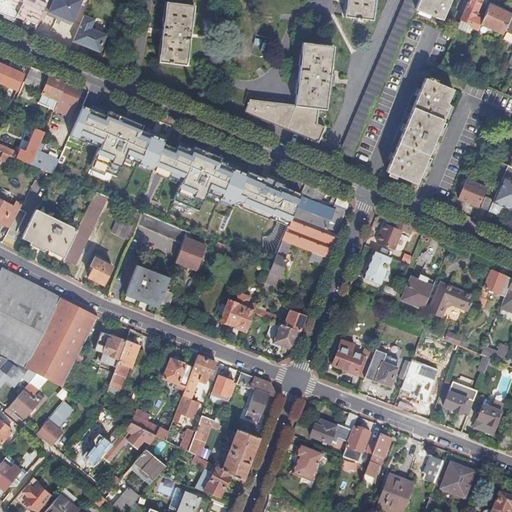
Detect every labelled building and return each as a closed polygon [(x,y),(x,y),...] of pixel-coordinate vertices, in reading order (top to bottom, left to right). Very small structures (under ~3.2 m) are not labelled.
[(26,20),(37,25),(44,11),(47,5),(37,0),(36,0),(24,0),(16,17),(25,21),(26,20)] [(83,0),(81,0),(49,0),(47,5),(44,11),(73,23),(83,0)] [(419,0),(405,0),(341,153),(352,158),(415,10),(419,0)] [(346,0),(345,17),(356,18),(356,21),(361,21),(361,19),(372,20),(374,0),(346,0)] [(452,0),(419,0),(415,10),(443,22),(452,0)] [(482,0),(481,0),(469,0),(461,21),(472,25),(471,28),(479,31),(481,25),(486,14),(478,11),(482,0)] [(194,7),(167,4),(163,32),(159,63),(187,66),(194,7)] [(511,15),(490,6),(486,14),(481,25),(504,35),(505,31),(511,15)] [(94,20),(84,17),(69,51),(77,55),(81,46),(100,53),(106,36),(104,35),(103,31),(97,28),(93,31),(90,30),(94,20)] [(294,106),(319,109),(326,110),(329,79),(333,47),(303,44),(294,106)] [(453,56),(447,53),(442,64),(448,67),(453,56)] [(0,82),(17,90),(24,74),(7,66),(0,81),(0,82)] [(43,75),(44,72),(32,67),(26,83),(39,88),(44,77),(43,75)] [(59,100),(67,81),(50,74),(42,93),(59,100)] [(430,81),(426,79),(421,93),(406,128),(394,158),(388,172),(418,185),(450,106),(448,105),(454,90),(437,84),(438,81),(431,78),(430,81)] [(70,116),(83,88),(77,86),(67,81),(59,100),(55,110),(70,116)] [(38,103),(55,110),(59,100),(42,93),(38,103)] [(319,109),(294,106),(251,101),(246,113),(319,144),(325,129),(317,125),(319,109)] [(286,230),(301,196),(281,188),(282,185),(265,178),(264,180),(244,172),(243,175),(215,163),(216,160),(190,149),(188,152),(137,131),(138,127),(128,123),(127,124),(112,118),(113,117),(102,112),(100,116),(81,108),(68,138),(92,148),(85,164),(116,177),(123,161),(176,183),(169,200),(197,212),(204,195),(286,230)] [(37,150),(45,133),(36,128),(26,151),(22,150),(20,153),(0,144),(0,150),(3,151),(13,156),(31,164),(37,150)] [(31,164),(38,167),(45,170),(51,156),(37,150),(31,164)] [(3,151),(0,157),(0,158),(10,163),(13,156),(3,151)] [(53,174),(59,160),(51,156),(45,170),(53,174)] [(508,167),(493,203),(503,207),(503,206),(504,203),(511,206),(511,168),(508,166),(508,167)] [(486,189),(466,180),(458,199),(478,207),(486,189)] [(63,258),(63,260),(75,266),(109,198),(107,198),(96,193),(77,230),(76,232),(64,256),(63,258)] [(330,201),(337,204),(340,195),(333,193),(330,201)] [(345,198),(340,195),(337,204),(347,208),(348,205),(345,198)] [(311,252),(327,259),(336,235),(327,230),(335,210),(301,196),(286,230),(282,240),(289,243),(311,252)] [(492,201),(485,198),(481,209),(488,212),(492,201)] [(2,225),(8,228),(21,203),(15,200),(12,206),(0,199),(0,224),(2,225)] [(327,230),(336,235),(347,208),(337,204),(335,210),(327,230)] [(76,232),(77,230),(35,209),(34,212),(76,232)] [(45,247),(64,256),(76,232),(34,212),(22,235),(31,240),(29,242),(28,244),(42,251),(44,249),(45,247)] [(142,213),(136,225),(182,244),(187,232),(149,216),(142,213)] [(414,227),(394,219),(391,227),(385,225),(377,244),(395,251),(403,232),(411,235),(414,227)] [(187,232),(182,244),(175,262),(196,270),(206,246),(189,240),(191,233),(187,232)] [(284,258),(289,243),(282,240),(272,263),(262,289),(265,290),(268,282),(276,285),(286,259),(284,258)] [(215,242),(211,254),(220,257),(225,246),(215,242)] [(44,249),(63,258),(64,256),(45,247),(44,249)] [(392,258),(375,251),(364,279),(380,286),(392,258)] [(308,262),(324,268),(327,259),(311,252),(308,262)] [(401,261),(408,263),(410,256),(403,254),(401,261)] [(111,267),(94,259),(90,267),(92,268),(88,277),(102,285),(111,267)] [(126,293),(158,305),(165,288),(169,278),(136,265),(126,293)] [(0,273),(0,355),(8,360),(13,362),(23,368),(59,299),(59,298),(2,269),(0,273)] [(511,281),(511,279),(491,271),(484,288),(498,294),(498,293),(506,296),(511,281)] [(402,301),(423,310),(433,287),(427,285),(429,279),(421,275),(418,282),(411,279),(402,301)] [(427,285),(433,287),(436,281),(429,279),(427,285)] [(511,281),(506,296),(501,308),(511,312),(511,281)] [(472,297),(441,284),(429,312),(441,317),(446,305),(451,303),(467,310),(472,297)] [(385,286),(382,293),(396,299),(399,292),(385,286)] [(165,288),(158,305),(167,309),(173,291),(165,288)] [(487,294),(482,292),(477,305),(483,308),(487,300),(484,299),(487,294)] [(236,324),(247,329),(253,312),(254,311),(256,305),(251,303),(248,308),(247,314),(241,312),(243,307),(240,306),(241,303),(244,304),(246,305),(249,297),(238,293),(235,302),(227,300),(225,306),(221,304),(218,314),(222,315),(220,321),(229,325),(230,323),(235,326),(236,324)] [(59,299),(23,368),(31,372),(36,374),(62,387),(79,353),(96,318),(59,299)] [(292,308),(306,314),(309,307),(295,302),(292,308)] [(254,311),(253,312),(275,321),(277,316),(265,312),(264,314),(257,311),(257,312),(254,311)] [(284,324),(300,331),(305,317),(289,311),(284,324)] [(272,343),(292,351),(300,331),(284,324),(280,323),(272,343)] [(424,332),(422,338),(435,343),(437,337),(424,332)] [(445,341),(459,347),(462,339),(448,333),(445,341)] [(119,359),(125,342),(109,336),(102,353),(119,359)] [(332,365),(364,379),(364,377),(374,354),(364,351),(362,357),(349,352),(352,345),(341,341),(332,365)] [(138,346),(125,342),(119,359),(109,385),(120,389),(128,367),(130,367),(138,346)] [(500,346),(498,351),(500,351),(496,362),(504,365),(510,350),(500,346)] [(484,349),(481,355),(483,357),(490,359),(496,362),(500,351),(498,351),(497,354),(484,349)] [(82,354),(79,353),(62,387),(70,392),(71,392),(79,376),(75,373),(82,358),(81,357),(82,354)] [(374,354),(364,377),(390,387),(396,369),(390,367),(393,360),(374,353),(374,354)] [(208,360),(196,356),(192,368),(185,387),(181,397),(189,400),(196,381),(204,383),(208,374),(210,375),(215,363),(208,360)] [(484,374),(490,359),(483,357),(478,371),(484,374)] [(185,387),(192,368),(170,359),(163,378),(185,387)] [(21,372),(23,368),(13,362),(11,364),(8,362),(2,371),(0,369),(0,386),(9,376),(11,377),(16,370),(21,372)] [(404,381),(402,386),(413,390),(411,395),(426,401),(433,383),(425,380),(427,376),(420,373),(418,377),(413,375),(416,369),(410,367),(409,370),(404,381)] [(399,379),(404,381),(409,370),(403,368),(399,379)] [(30,383),(36,374),(31,372),(25,380),(29,383),(30,383)] [(269,384),(241,372),(236,384),(248,389),(250,388),(254,390),(247,410),(243,408),(241,415),(257,422),(258,419),(261,421),(262,418),(259,416),(260,415),(268,395),(274,397),(275,395),(269,384)] [(218,376),(212,391),(226,396),(232,381),(218,376)] [(39,390),(30,383),(29,383),(8,409),(10,411),(13,407),(25,417),(37,403),(32,399),(39,390)] [(453,412),(467,417),(477,392),(453,383),(443,407),(453,411),(453,412)] [(111,413),(120,389),(109,385),(100,408),(102,408),(111,413)] [(60,387),(55,395),(62,400),(67,392),(60,387)] [(157,413),(163,397),(156,395),(151,411),(157,413)] [(181,398),(172,421),(177,422),(180,414),(192,418),(197,404),(181,398)] [(63,401),(36,433),(51,446),(62,433),(57,429),(73,409),(63,401)] [(503,406),(494,402),(492,409),(483,406),(474,428),(492,434),(503,406)] [(148,416),(136,410),(131,423),(155,436),(157,437),(165,441),(168,433),(146,422),(148,416)] [(354,430),(358,419),(350,415),(344,429),(353,433),(354,430)] [(221,424),(201,416),(194,433),(187,452),(194,456),(199,458),(211,426),(219,429),(221,424)] [(239,419),(236,429),(237,430),(252,435),(256,426),(239,419)] [(12,431),(0,421),(0,441),(2,444),(12,431)] [(155,436),(131,423),(129,423),(112,444),(106,453),(105,454),(111,458),(131,434),(149,444),(155,436)] [(318,429),(314,428),(310,438),(329,446),(336,429),(321,423),(318,429)] [(511,426),(507,425),(498,448),(505,450),(511,430),(511,426)] [(251,456),(258,438),(252,435),(237,430),(221,470),(229,475),(242,481),(251,456)] [(369,436),(354,430),(353,433),(346,449),(361,455),(369,436)] [(187,452),(194,433),(187,431),(180,449),(187,452)] [(105,452),(106,453),(112,444),(98,433),(91,442),(95,445),(85,458),(93,465),(105,452)] [(390,442),(380,438),(377,445),(372,457),(365,476),(374,480),(379,467),(380,468),(390,442)] [(372,457),(377,445),(370,443),(366,454),(372,457)] [(322,456),(300,447),(296,458),(299,459),(292,475),(311,482),(322,456)] [(154,481),(158,476),(165,467),(146,450),(130,468),(139,475),(141,472),(148,478),(149,477),(154,481)] [(212,466),(199,458),(194,456),(191,462),(203,469),(202,472),(207,475),(212,466)] [(435,485),(444,462),(429,456),(422,474),(426,475),(424,481),(435,485)] [(11,493),(26,475),(17,467),(14,467),(12,467),(11,469),(3,462),(0,464),(0,488),(5,492),(7,489),(11,493)] [(448,483),(454,466),(450,464),(444,481),(448,483)] [(474,474),(454,466),(448,483),(444,481),(440,490),(464,500),(474,474)] [(228,477),(229,475),(221,470),(216,468),(202,493),(218,499),(229,478),(228,477)] [(83,482),(75,475),(73,478),(81,484),(83,482)] [(403,511),(413,485),(393,477),(389,487),(386,486),(377,509),(385,511),(403,511)] [(44,487),(33,478),(14,500),(26,510),(29,511),(32,507),(37,511),(49,496),(44,491),(44,487)] [(127,511),(130,509),(134,504),(143,493),(134,484),(113,507),(118,511),(127,511)] [(59,494),(72,504),(76,499),(64,489),(59,494)] [(176,489),(172,500),(168,509),(176,511),(184,492),(176,489)] [(184,492),(176,511),(207,511),(212,503),(184,492)] [(59,494),(44,511),(77,511),(79,511),(72,504),(59,494)] [(511,499),(499,495),(492,511),(509,511),(511,509),(511,499)] [(430,500),(426,511),(428,511),(432,511),(437,503),(430,500)]
